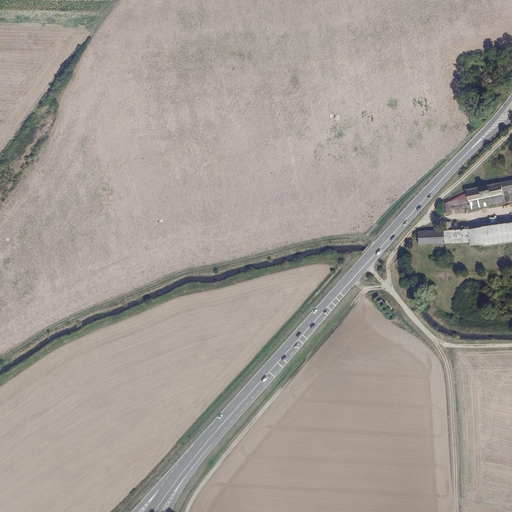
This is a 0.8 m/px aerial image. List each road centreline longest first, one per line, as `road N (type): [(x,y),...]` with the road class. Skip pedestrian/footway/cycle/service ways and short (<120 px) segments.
road 1 (track): [(511,131),(403,240),(386,265),(385,285),(364,289),(186,511)]
road 2 (primary): [(456,162),(225,417)]
road 3 (track): [(115,0),(0,155)]
road 4 (track): [(364,262),(433,339),(511,344)]
road 5 (track): [(433,339),(448,377),(454,511)]
